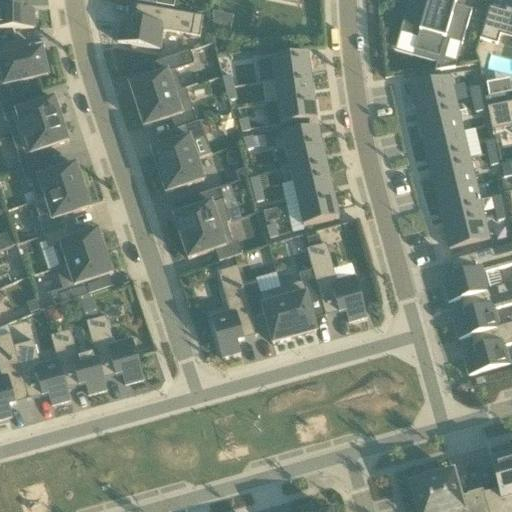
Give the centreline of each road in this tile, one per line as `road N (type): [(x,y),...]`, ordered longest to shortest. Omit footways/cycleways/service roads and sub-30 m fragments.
road 1 (residential): [(194,394),(88,72),(74,0)]
road 2 (residential): [(415,337),(364,125),(347,0)]
road 3 (residential): [(194,394),(415,337)]
road 4 (residential): [(140,511),(351,455)]
road 5 (residential): [(0,453),(194,394)]
